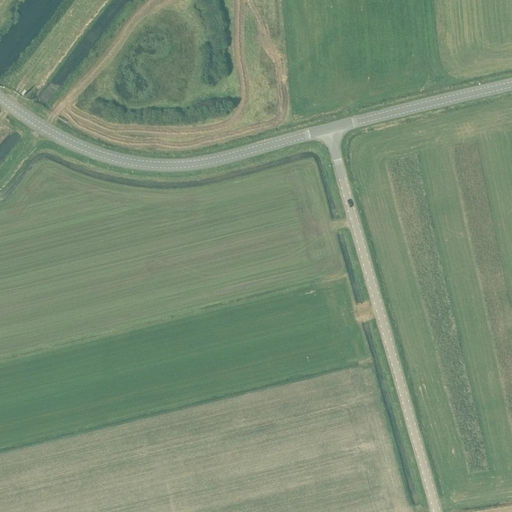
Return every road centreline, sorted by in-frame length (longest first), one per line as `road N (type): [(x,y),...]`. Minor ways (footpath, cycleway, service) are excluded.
road 1 (unclassified): [(436,511),(328,130)]
road 2 (tertiary): [(328,130),(222,158),(158,165),(89,150),(0,98)]
road 3 (tertiary): [(328,130),(511,82)]
road 4 (track): [(48,131),(156,0)]
road 5 (track): [(10,105),(94,0)]
